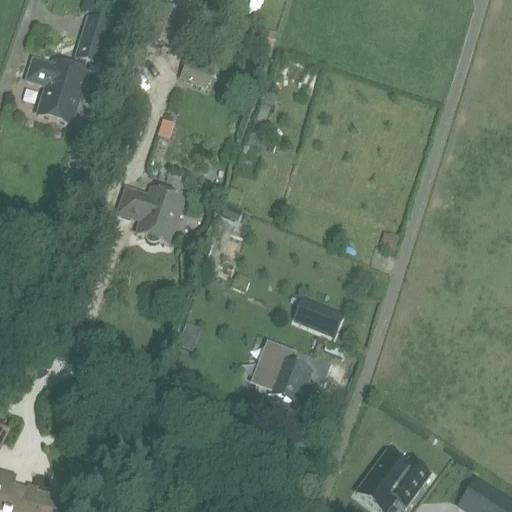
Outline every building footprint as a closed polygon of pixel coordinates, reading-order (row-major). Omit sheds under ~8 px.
[(82,0),(79,11),(94,16),(98,1),(95,0),(82,0)] [(172,50),(185,16),(156,5),(142,39),(172,50)] [(85,76),(82,74),(85,65),(97,69),(111,26),(86,18),(72,61),(74,61),(71,71),(52,65),(51,68),(31,61),(24,84),(44,90),(36,118),(69,128),(85,76)] [(271,50),(275,36),(266,33),(261,47),(257,60),(267,63),(271,50)] [(191,85),(198,68),(185,63),(177,80),(191,85)] [(255,124),(252,139),(264,141),(267,127),(255,124)] [(125,192),(116,216),(132,221),(132,219),(140,221),(135,236),(143,239),(145,243),(149,245),(154,246),(158,243),(166,246),(181,202),(150,191),(147,199),(125,192)] [(221,217),(231,222),(236,213),(225,208),(221,217)] [(104,265),(121,266),(123,252),(106,250),(104,265)] [(244,294),(248,285),(233,280),(230,289),(244,294)] [(337,331),(341,319),(298,302),(294,315),(291,321),(334,338),(337,331)] [(297,407),(310,373),(291,366),(294,356),(264,345),(249,387),(267,394),(267,395),(297,407)] [(349,394),(355,360),(341,357),(335,391),(349,394)] [(407,462),(402,469),(384,456),(354,497),(373,511),(386,511),(392,504),(402,511),(403,511),(428,479),(407,462)] [(15,477),(0,473),(0,511),(72,511),(77,494),(55,488),(52,499),(12,488),(15,477)] [(458,509),(462,511),(511,511),(511,504),(475,481),(458,509)]
